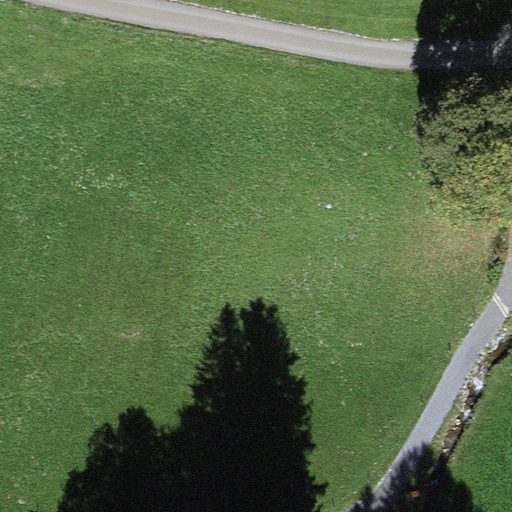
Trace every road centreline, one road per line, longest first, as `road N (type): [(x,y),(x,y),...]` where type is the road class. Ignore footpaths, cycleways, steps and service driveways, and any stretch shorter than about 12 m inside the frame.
road 1 (track): [(184,0),(511,57)]
road 2 (track): [(353,511),(401,483),(511,285)]
